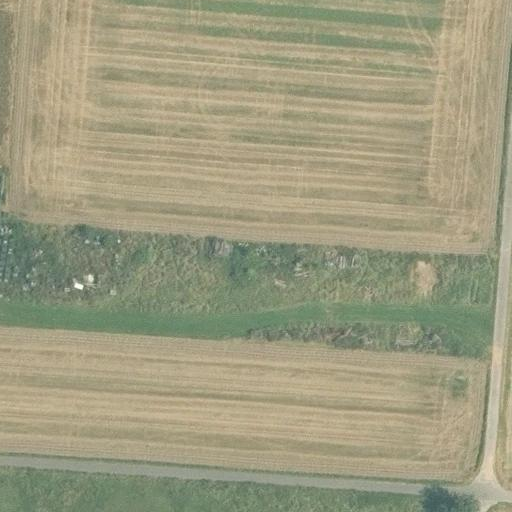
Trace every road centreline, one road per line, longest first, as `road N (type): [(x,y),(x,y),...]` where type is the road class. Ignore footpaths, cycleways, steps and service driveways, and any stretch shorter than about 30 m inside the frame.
road 1 (track): [(511,497),(0,461)]
road 2 (track): [(489,495),(511,188)]
